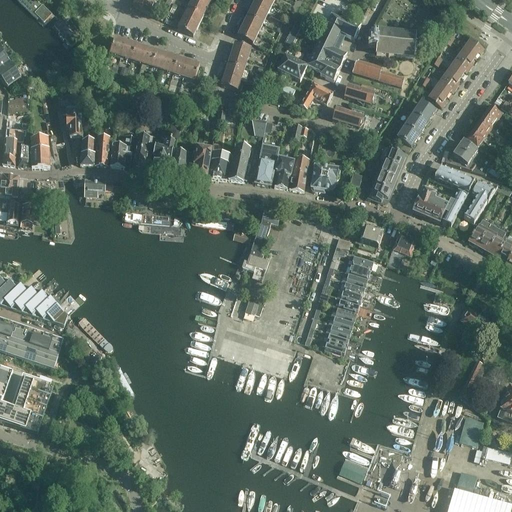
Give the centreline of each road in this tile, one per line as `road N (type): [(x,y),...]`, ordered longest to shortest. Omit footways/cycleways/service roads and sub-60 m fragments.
road 1 (residential): [(306,201),(83,171),(0,172)]
road 2 (unclassified): [(397,217),(423,159),(511,34)]
road 3 (residential): [(137,511),(112,470),(0,436)]
road 4 (residential): [(301,341),(352,208)]
road 5 (residential): [(318,125),(382,0)]
road 6 (residential): [(318,125),(218,95),(216,62)]
road 7 (residential): [(511,283),(397,217)]
